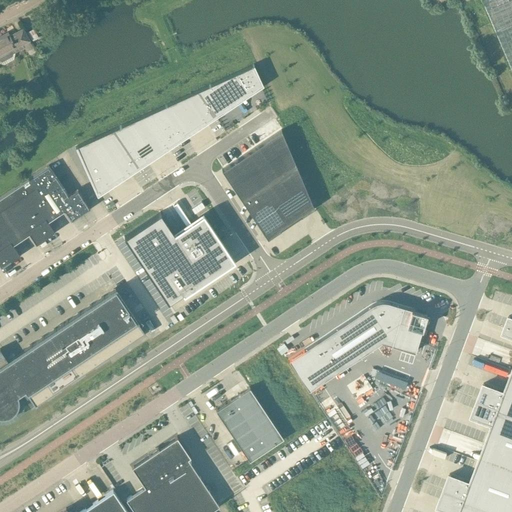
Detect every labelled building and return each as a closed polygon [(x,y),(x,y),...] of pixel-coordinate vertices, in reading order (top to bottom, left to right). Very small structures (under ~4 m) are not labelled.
[(511,0),(482,0),(511,70),(511,0)] [(61,17),(65,26),(70,24),(66,15),(61,17)] [(8,32),(0,36),(0,60),(2,62),(12,56),(13,54),(11,50),(29,40),(23,28),(10,35),(8,32)] [(185,134),(184,132),(204,119),(205,121),(206,120),(214,115),(223,108),(222,107),(250,88),(251,90),(261,83),(253,66),(254,66),(253,64),(75,146),(76,147),(77,147),(96,191),(98,190),(99,191),(104,188),(108,185),(107,183),(127,170),(128,172),(129,171),(146,160),(147,159),(146,158),(165,145),(166,146),(167,146),(184,135),(185,134)] [(314,207),(281,130),(221,169),(267,238),(314,207)] [(30,177),(56,215),(64,210),(71,220),(89,207),(77,188),(68,194),(48,165),(30,177)] [(48,221),(56,215),(30,177),(13,189),(45,237),(54,231),(48,221)] [(36,243),(45,237),(13,189),(0,197),(0,207),(21,239),(29,233),(36,243)] [(13,244),(21,239),(0,207),(0,245),(10,260),(20,254),(13,244)] [(160,211),(124,236),(167,301),(182,292),(183,294),(234,260),(203,212),(174,232),(160,211)] [(0,265),(1,267),(10,260),(0,245),(0,265)] [(0,415),(1,415),(6,415),(11,413),(15,409),(17,404),(18,399),(17,394),(24,389),(35,405),(37,404),(36,403),(41,399),(46,396),(47,397),(49,396),(48,395),(58,388),(59,389),(61,388),(60,387),(70,380),(71,381),(73,380),(72,379),(82,372),(83,373),(85,372),(84,371),(94,364),(95,365),(97,364),(96,363),(106,356),(107,357),(109,356),(108,355),(118,348),(119,349),(121,348),(120,347),(130,340),(131,341),(133,340),(132,339),(142,332),(143,333),(145,332),(140,325),(143,322),(131,312),(127,305),(126,306),(115,289),(116,289),(115,287),(113,289),(114,290),(104,296),(103,295),(101,297),(102,298),(92,304),(91,303),(89,305),(90,306),(80,312),(79,311),(77,313),(78,314),(68,320),(67,319),(65,321),(66,322),(64,323),(63,322),(61,323),(62,324),(59,325),(57,326),(58,327),(56,328),(55,327),(53,329),(54,330),(44,336),(43,335),(41,337),(42,338),(32,344),(31,343),(29,345),(30,346),(20,352),(19,351),(17,353),(18,354),(8,360),(0,348),(0,415)] [(371,303),(313,342),(334,373),(381,342),(414,352),(424,318),(426,313),(414,309),(389,301),(386,301),(383,300),(380,300),(377,301),(374,302),(371,303)] [(511,511),(511,316),(508,316),(504,328),(502,332),(511,335),(511,369),(504,391),(483,383),(471,416),(492,423),(470,481),(449,474),(437,506),(452,511),(511,511)] [(250,459),(284,436),(250,386),(216,408),(250,459)] [(170,475),(190,461),(187,458),(190,456),(177,436),(154,451),(170,475)] [(170,475),(154,451),(131,466),(144,486),(145,486),(148,490),(163,479),(170,475)] [(206,511),(219,504),(190,461),(170,475),(163,479),(185,511),(206,511)] [(185,511),(163,479),(148,490),(145,486),(144,486),(126,498),(135,511),(185,511)] [(127,511),(112,489),(78,511),(77,511),(76,510),(73,511),(71,509),(67,511),(65,508),(58,511),(127,511)]
